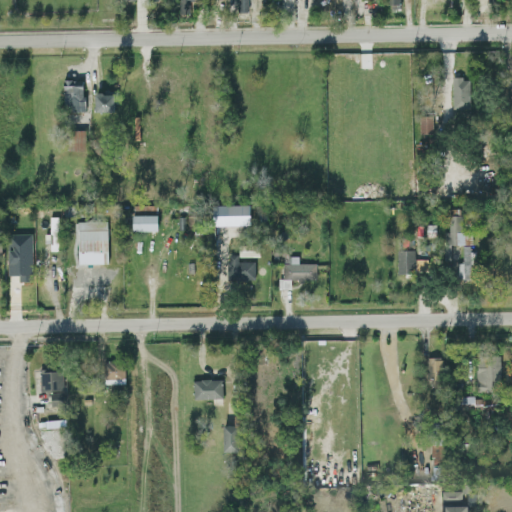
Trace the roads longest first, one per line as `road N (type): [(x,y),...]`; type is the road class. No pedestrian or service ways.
road 1 (tertiary): [(511,30),(0,39)]
road 2 (residential): [(511,315),(0,323)]
